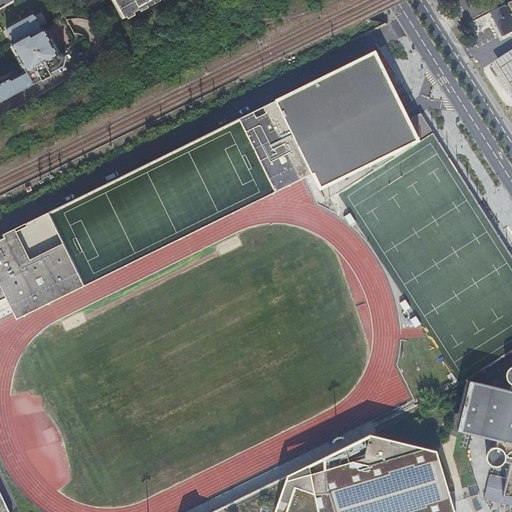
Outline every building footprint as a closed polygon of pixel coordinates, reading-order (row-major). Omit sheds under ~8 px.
[(0,0),(0,9),(13,2),(12,0),(0,0)] [(158,0),(114,0),(125,19),(158,0)] [(511,0),(490,11),(502,35),(511,30),(511,0)] [(0,102),(42,80),(43,81),(52,76),(51,73),(64,66),(66,58),(58,55),(43,30),(42,30),(33,14),(3,31),(11,45),(9,47),(24,74),(0,87),(0,102)] [(495,60),(511,85),(511,48),(507,52),(495,60)] [(0,299),(2,299),(13,320),(87,283),(277,189),(305,175),(313,191),(389,153),(416,140),(406,119),(402,113),(372,52),(242,116),(51,211),(0,236),(0,238),(0,240),(0,239),(0,299)] [(416,140),(389,153),(394,162),(338,194),(460,385),(511,352),(511,255),(435,137),(418,111),(406,119),(416,140)] [(497,435),(494,445),(491,446),(489,446),(486,448),(484,451),(483,456),(484,460),(487,463),(492,465),(493,465),(496,465),(499,463),(500,461),(508,463),(500,495),(507,497),(511,497),(511,364),(511,365),(507,368),(505,374),(506,379),(508,382),(509,382),(506,394),(484,389),(474,429),(497,435)] [(370,433),(325,455),(325,460),(367,448),(369,441),(373,441),(375,434),(370,433)] [(325,455),(208,511),(449,511),(455,509),(437,449),(375,434),(373,441),(369,441),(367,448),(325,460),(325,455)] [(0,511),(9,511),(0,492),(0,511)]
